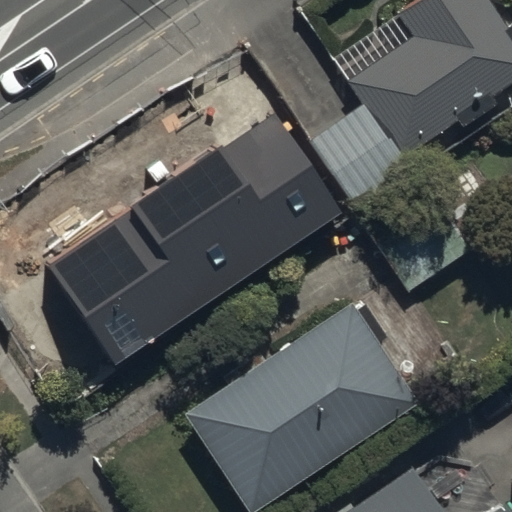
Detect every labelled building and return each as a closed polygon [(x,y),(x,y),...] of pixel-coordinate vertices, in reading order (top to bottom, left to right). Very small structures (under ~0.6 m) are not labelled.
[(306,142),(330,177),(353,211),(415,168),(407,158),(458,123),(461,129),(495,105),(490,98),(511,82),(511,24),(507,28),(487,0),(418,0),(397,15),(413,39),(346,86),(359,105),(306,142)] [(330,177),(306,142),(281,106),(242,133),(266,169),(239,187),(202,132),(82,215),(97,237),(82,248),(108,287),(98,294),(124,335),(138,356),(341,216),(319,185),(330,177)] [(440,204),(377,247),(408,292),(477,244),(461,220),(475,211),(449,173),(428,187),(440,204)] [(226,385),(180,415),(244,511),(255,511),(418,405),(376,343),(384,337),(359,298),(264,360),(260,354),(222,379),(226,385)] [(441,511),(411,467),(344,511),(511,511),(502,499),(481,511),(441,511)]
